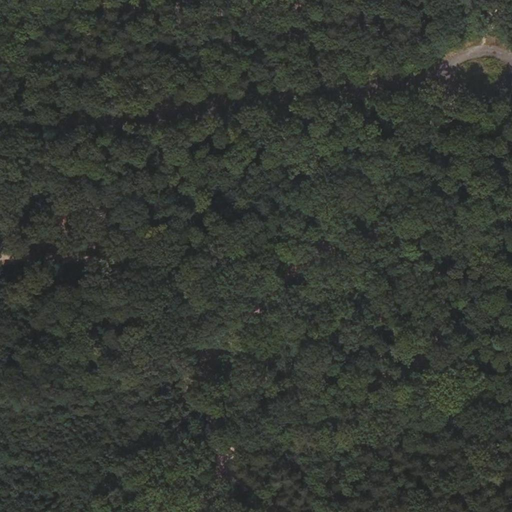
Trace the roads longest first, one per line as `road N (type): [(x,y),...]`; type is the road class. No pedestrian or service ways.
road 1 (unclassified): [(0,130),(437,77)]
road 2 (track): [(192,384),(460,93)]
road 3 (track): [(0,260),(65,258),(126,270),(192,384)]
road 4 (track): [(70,511),(192,384)]
